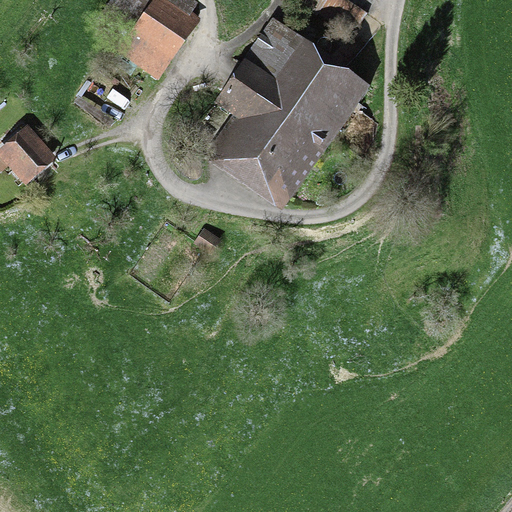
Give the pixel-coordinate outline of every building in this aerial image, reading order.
[(196,4),(190,0),(155,0),(113,61),(132,74),(140,62),(159,75),(196,22),(187,17),(196,4)] [(346,0),(305,0),(303,3),(351,37),(367,14),(346,0)] [(219,103),(246,123),(226,151),(280,190),(312,145),(323,152),(369,89),(276,22),(219,103)] [(30,183),(55,161),(26,128),(1,150),(30,183)] [(198,242),(211,250),(217,239),(205,231),(198,242)]
